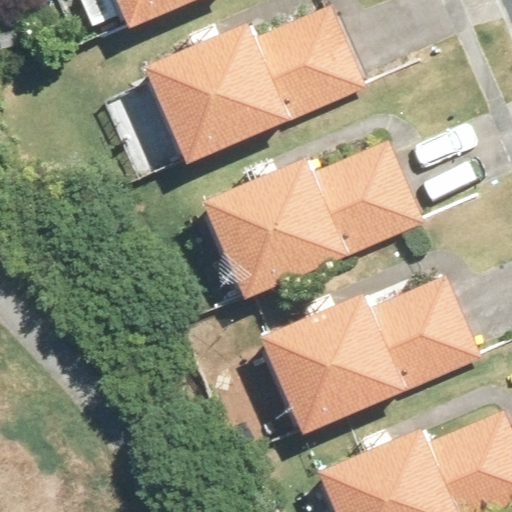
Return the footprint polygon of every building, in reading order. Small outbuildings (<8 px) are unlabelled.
[(120,0),(128,18),(171,0),(120,0)] [(247,16),(144,55),(184,155),(285,114),(285,119),(365,82),(331,0),(330,0),(254,32),(247,16)] [(306,149),(202,191),(245,291),(347,249),(348,252),(426,219),(391,137),(315,168),(306,149)] [(362,287),(262,328),(302,427),(403,384),(404,386),(481,353),(447,270),(369,304),(362,287)] [(419,419),(317,463),(338,511),(488,511),(511,502),(511,431),(502,408),(428,440),(419,419)]
